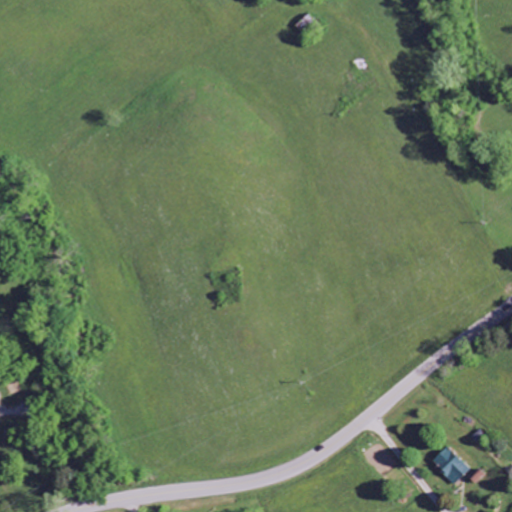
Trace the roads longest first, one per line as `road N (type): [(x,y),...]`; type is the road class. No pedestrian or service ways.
road 1 (tertiary): [(71,511),(256,480),(306,460),(511,306)]
road 2 (residential): [(442,511),(369,415)]
